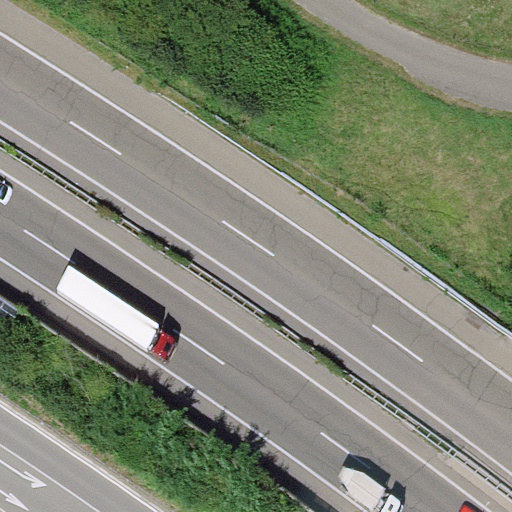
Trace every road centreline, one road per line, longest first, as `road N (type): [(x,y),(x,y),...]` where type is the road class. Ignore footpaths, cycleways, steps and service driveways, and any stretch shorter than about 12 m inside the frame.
road 1 (motorway): [(511,424),(210,210),(0,76)]
road 2 (motorway): [(0,216),(430,511)]
road 3 (track): [(511,96),(469,92),(313,0)]
